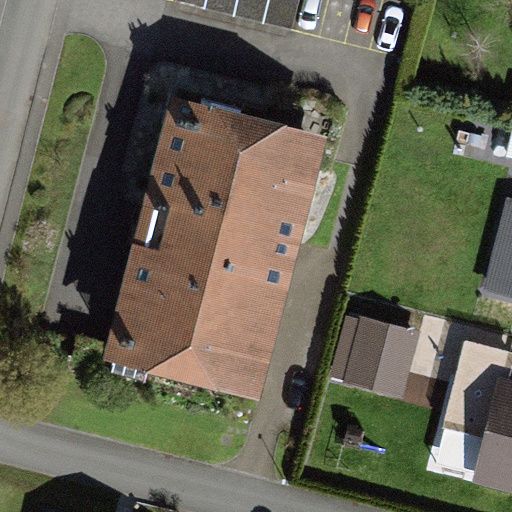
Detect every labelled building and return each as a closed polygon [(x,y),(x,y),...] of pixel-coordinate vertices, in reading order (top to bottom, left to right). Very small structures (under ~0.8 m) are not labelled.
[(294,0),(177,0),(177,1),(286,31),(294,0)] [(171,109),(109,358),(259,395),(322,147),(171,109)] [(511,177),(511,178),(482,289),(511,296),(511,177)] [(436,326),(361,303),(338,379),(413,401),(436,326)] [(511,333),(471,322),(445,421),(493,434),(485,464),(511,471),(511,333)]
